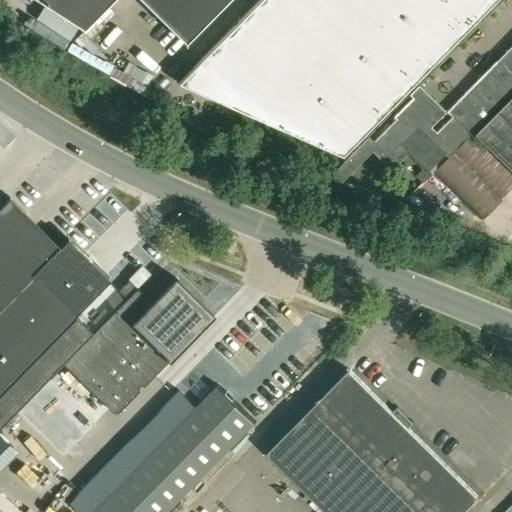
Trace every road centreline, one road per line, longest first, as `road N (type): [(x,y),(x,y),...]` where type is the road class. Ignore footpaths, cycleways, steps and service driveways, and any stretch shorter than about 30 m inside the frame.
road 1 (residential): [(511,342),(210,221),(0,100)]
road 2 (unknown): [(291,254),(50,511)]
